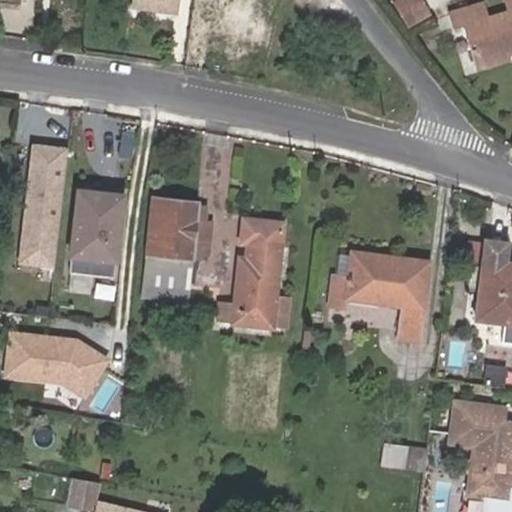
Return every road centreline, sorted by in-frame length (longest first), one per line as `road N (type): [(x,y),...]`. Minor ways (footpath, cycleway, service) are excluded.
road 1 (residential): [(0,73),(175,93),(474,166)]
road 2 (residential): [(474,166),(354,0)]
